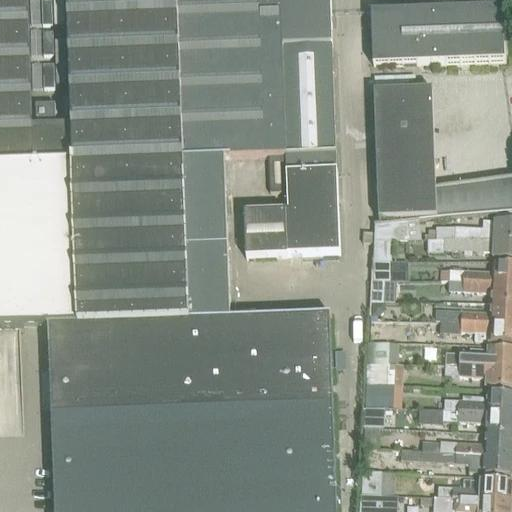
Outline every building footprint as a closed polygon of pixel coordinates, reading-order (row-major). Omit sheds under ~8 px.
[(32,129),(27,0),(0,0),(0,330),(49,328),(55,511),(337,511),(331,318),(231,322),(225,161),(231,161),(231,160),(269,158),(270,196),(288,195),(289,214),(245,215),(247,261),(288,259),(288,258),(340,256),(336,154),(335,155),(331,48),(333,47),(331,0),(67,0),(72,123),(56,123),(56,107),(36,107),(37,129),(32,129)] [(407,0),(401,8),(401,13),(372,15),(374,68),(505,63),(503,10),(474,11),(473,0),(407,0)] [(433,92),(375,94),(381,228),(405,226),(405,224),(440,221),(450,220),(496,216),(496,217),(511,215),(511,180),(437,191),(433,92)] [(456,233),(436,233),(437,241),(463,240),(469,241),(511,243),(511,215),(496,217),(496,224),(484,224),(483,232),(456,231),(456,233)] [(405,226),(375,228),(374,243),(392,243),(407,242),(405,226)] [(374,235),(364,235),(363,245),(374,246),(374,235)] [(494,262),(511,262),(511,243),(469,241),(463,240),(437,241),(437,243),(445,243),(444,253),(494,256),(494,262)] [(392,243),(374,243),(373,265),(392,264),(392,243)] [(444,257),(444,253),(445,243),(437,243),(429,243),(429,257),(444,257)] [(391,266),(374,266),(372,283),(381,284),(391,284),(391,266)] [(452,279),(447,279),(447,284),(464,284),(511,286),(511,267),(494,267),(493,276),(452,274),(452,279)] [(372,283),(372,304),(381,304),(381,284),(372,283)] [(447,284),(446,293),(493,295),(492,304),(511,305),(511,286),(464,284),(447,284)] [(462,325),(511,328),(511,309),(492,308),(491,316),(444,314),(444,324),(441,324),(441,325),(462,325)] [(511,347),(511,328),(462,325),(441,325),(441,334),(475,336),(475,345),(511,347)] [(367,346),(366,366),(400,367),(400,347),(367,346)] [(469,357),(445,356),(445,369),(511,372),(511,351),(488,351),(488,353),(469,352),(469,357)] [(366,366),(366,390),(389,391),(399,391),(403,391),(404,367),(400,367),(366,366)] [(486,391),(511,391),(511,372),(445,369),(444,379),(486,381),(486,391)] [(366,390),(365,410),(388,410),(389,391),(366,390)] [(511,397),(488,396),(488,400),(463,399),(462,405),(444,404),(444,414),(458,414),(511,417),(511,397)] [(380,412),(366,411),(365,432),(378,433),(380,412)] [(486,436),(511,436),(511,417),(458,414),(444,414),(444,424),(487,426),(486,436)] [(365,432),(363,453),(378,453),(378,452),(378,433),(365,432)] [(422,455),(456,457),(511,460),(511,440),(486,439),(486,448),(439,446),(439,444),(423,443),(422,454),(422,455)] [(363,453),(362,473),(377,474),(378,453),(363,453)] [(484,479),(511,480),(511,460),(456,457),(422,455),(401,454),(401,464),(455,468),(469,468),(469,476),(484,476),(484,479)] [(381,475),(362,475),(361,497),(381,498),(381,475)] [(511,485),(493,484),(463,483),(463,491),(438,490),(437,501),(453,502),(511,505),(511,485)] [(381,511),(382,499),(361,498),(360,511),(381,511)] [(511,505),(453,502),(437,501),(434,501),(433,511),(511,511),(511,506),(511,505)]
